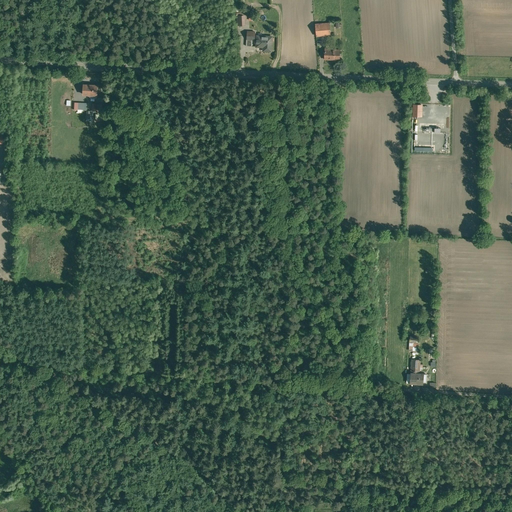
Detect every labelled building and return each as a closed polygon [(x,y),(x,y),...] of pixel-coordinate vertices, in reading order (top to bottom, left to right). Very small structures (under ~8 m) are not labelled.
[(330,23),(316,24),(316,36),(330,35),(330,23)] [(247,31),(246,46),(252,46),(252,39),(255,39),(255,32),(247,31)] [(272,36),(257,36),(256,46),(266,47),(266,51),(271,51),(272,36)] [(325,47),(325,59),(340,59),(340,50),(333,49),(333,48),(325,47)] [(97,85),(84,85),(83,93),(97,93),(97,85)] [(422,105),(413,105),(413,116),(422,116),(422,105)] [(416,343),(416,339),(409,339),(408,351),(412,351),(412,353),(418,353),(418,343),(416,343)] [(412,359),(411,373),(419,373),(420,360),(412,359)] [(411,373),(410,383),(423,384),(423,382),(425,382),(426,374),(419,373),(411,373)]
